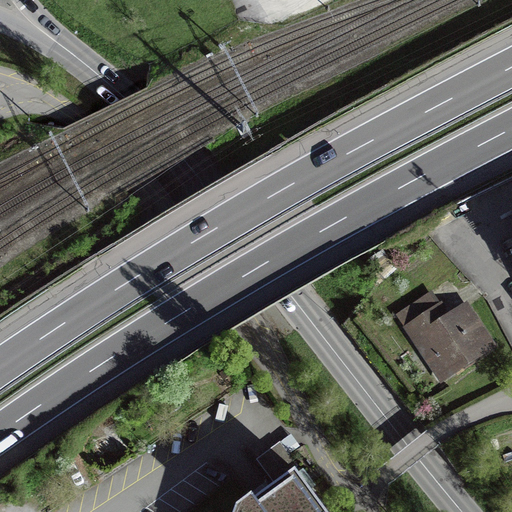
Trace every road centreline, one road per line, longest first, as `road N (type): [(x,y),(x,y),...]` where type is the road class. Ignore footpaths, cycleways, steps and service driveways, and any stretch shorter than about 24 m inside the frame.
road 1 (primary): [(1,0),(123,98),(180,158),(462,511)]
road 2 (motorway): [(0,433),(244,275),(511,128)]
road 3 (motorway): [(511,67),(215,228),(0,366)]
